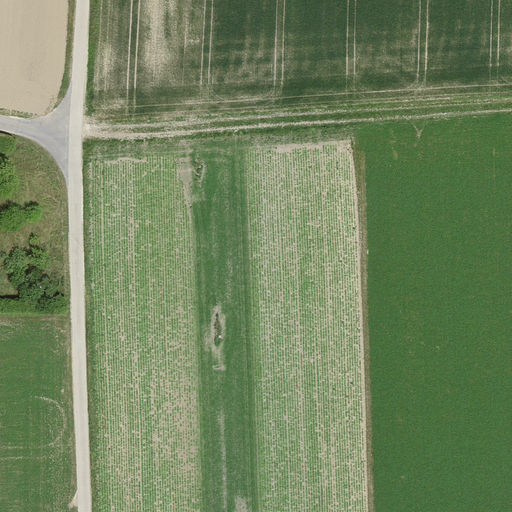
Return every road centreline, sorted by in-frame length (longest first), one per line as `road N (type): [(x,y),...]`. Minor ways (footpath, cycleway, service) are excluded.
road 1 (track): [(88,511),(77,132),(86,0)]
road 2 (track): [(511,117),(77,132)]
